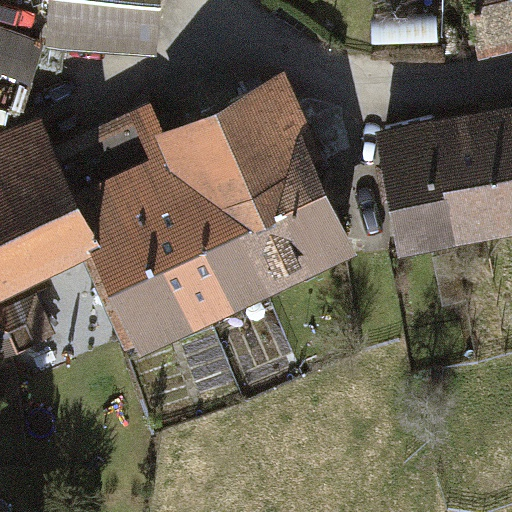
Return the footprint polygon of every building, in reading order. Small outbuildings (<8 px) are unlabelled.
[(45,0),(44,42),(152,46),(153,0),(45,0)] [(511,0),(472,0),(483,56),(511,50),(511,0)] [(371,13),(372,42),(437,41),(436,12),(371,13)] [(32,46),(0,32),(0,77),(15,84),(32,46)] [(0,291),(85,248),(139,352),(232,305),(236,313),(360,249),(313,159),(330,150),(283,60),(161,123),(148,97),(50,147),(34,116),(0,133),(0,291)] [(511,103),(371,127),(392,248),(511,227),(511,103)]
